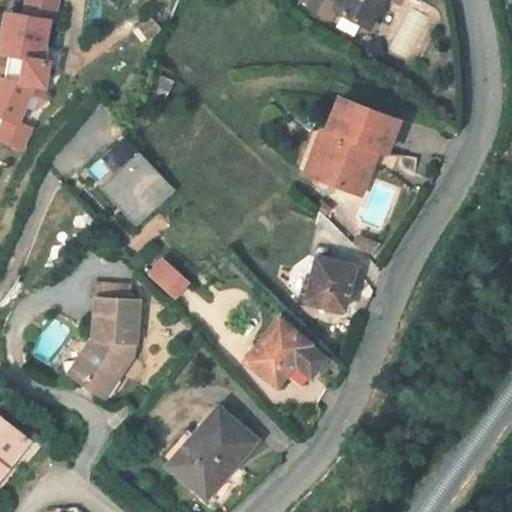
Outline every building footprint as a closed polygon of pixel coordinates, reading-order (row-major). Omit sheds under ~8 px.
[(356,0),(356,1),(352,0),(327,0),(315,26),(338,38),(344,26),(377,42),(398,0),(356,0)] [(13,89),(9,88),(0,106),(0,123),(11,129),(24,136),(43,97),(54,98),(58,73),(51,72),(58,32),(13,24),(6,65),(17,67),(13,89)] [(392,173),(406,137),(351,114),(327,172),(336,176),(328,195),(365,212),(383,169),(392,173)] [(36,143),(24,136),(11,129),(1,149),(26,162),(36,143)] [(108,193),(148,158),(145,155),(105,190),(108,193)] [(180,194),(148,158),(108,193),(139,229),(180,194)] [(327,172),(320,190),(328,195),(336,176),(327,172)] [(174,268),(161,283),(180,299),(193,284),(174,268)] [(358,280),(321,270),(310,314),(348,324),(358,280)] [(109,293),(108,306),(153,307),(154,295),(109,293)] [(151,350),(153,307),(108,306),(106,350),(111,349),(110,357),(101,356),(86,377),(114,397),(125,381),(132,386),(147,364),(148,350),(151,350)] [(286,336),(282,332),(265,355),(270,359),(286,336)] [(327,369),(312,358),(314,356),(286,336),(270,359),(265,355),(251,376),(283,400),(299,376),(316,387),(327,369)] [(114,397),(86,377),(82,383),(117,409),(132,386),(125,381),(114,397)] [(21,422),(0,444),(0,450),(3,453),(27,427),(21,422)] [(0,494),(10,504),(56,454),(27,427),(3,453),(0,450),(0,494)] [(268,475),(279,463),(241,427),(230,438),(268,475)] [(218,511),(223,511),(245,486),(252,492),(268,475),(230,438),(189,486),(218,511)] [(245,486),(223,511),(235,511),(252,492),(245,486)]
